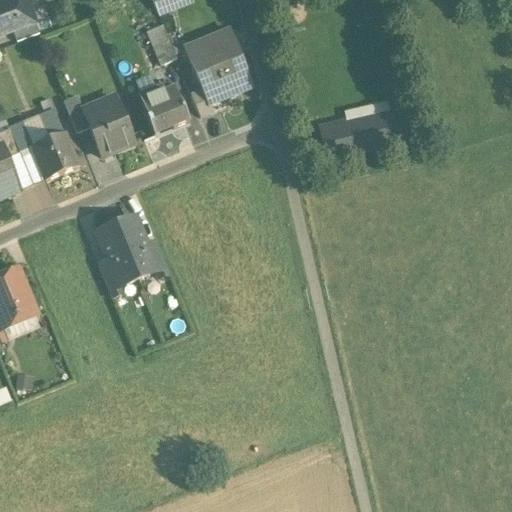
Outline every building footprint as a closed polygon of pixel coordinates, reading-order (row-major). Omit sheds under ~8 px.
[(34,26),(24,0),(11,0),(0,4),(0,38),(13,34),(34,26)] [(149,0),(157,18),(172,13),(170,5),(184,0),(149,0)] [(39,37),(34,26),(13,34),(17,45),(39,37)] [(175,63),(161,29),(146,35),(159,69),(175,63)] [(229,34),(184,52),(201,94),(207,109),(209,108),(246,93),(231,56),(237,53),(229,34)] [(189,126),(174,89),(164,93),(162,88),(138,98),(155,140),(189,126)] [(201,94),(189,99),(198,121),(212,116),(209,108),(207,109),(201,94)] [(83,115),(77,100),(62,106),(75,138),(89,132),(82,116),(83,115)] [(134,148),(114,102),(83,115),(82,116),(89,132),(102,162),(134,148)] [(53,114),(39,120),(49,143),(63,138),(53,114)] [(391,118),(337,131),(336,128),(320,131),(328,165),(344,161),(343,158),(397,146),(391,118)] [(31,147),(23,127),(8,132),(17,152),(31,147)] [(17,152),(8,132),(0,135),(0,151),(0,152),(2,151),(6,163),(19,158),(17,152)] [(77,172),(63,138),(49,143),(32,151),(46,185),(77,172)] [(0,152),(0,203),(14,198),(9,185),(15,183),(6,163),(2,151),(0,152)] [(146,251),(134,223),(115,231),(137,285),(155,278),(156,277),(146,251)] [(137,285),(115,231),(97,238),(109,267),(119,292),(122,291),(137,285)] [(169,278),(156,246),(146,251),(156,277),(155,278),(157,283),(169,278)] [(119,292),(109,267),(98,271),(110,302),(124,296),(122,291),(119,292)] [(17,274),(0,280),(0,328),(1,328),(3,334),(37,321),(17,274)]
